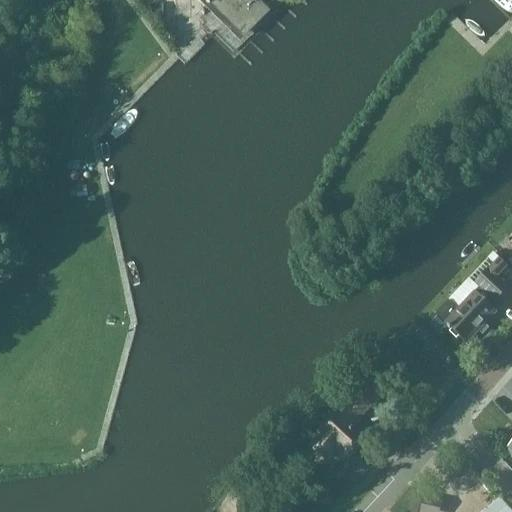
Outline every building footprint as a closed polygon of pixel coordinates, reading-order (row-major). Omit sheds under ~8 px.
[(208,0),(238,29),(243,34),(267,10),(256,0),(208,0)] [(149,6),(149,18),(161,18),(161,6),(149,6)] [(436,315),(435,314),(435,315),(435,316),(430,321),(430,326),(439,334),(443,334),(447,330),(449,332),(451,331),(466,344),(495,313),(485,303),(489,299),(494,303),(508,288),(497,278),(507,268),(498,260),(474,284),(479,288),(474,293),(473,292),(456,309),(450,303),(447,303),(436,315)] [(375,376),(359,393),(372,404),(387,387),(375,376)] [(345,460),(361,443),(346,429),(354,421),(342,409),(319,433),(307,446),(327,465),(338,453),(345,460)] [(511,511),(501,500),(486,511),(511,511)]
